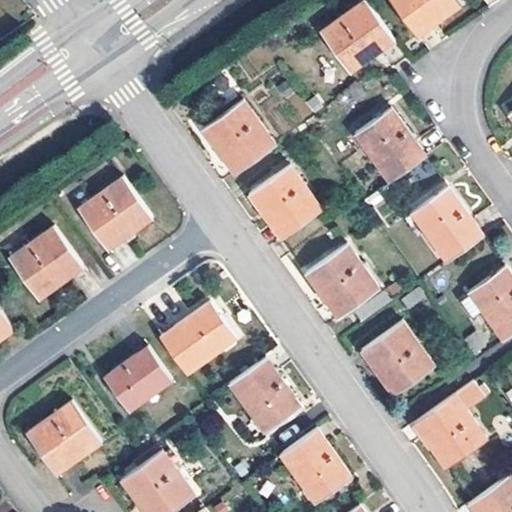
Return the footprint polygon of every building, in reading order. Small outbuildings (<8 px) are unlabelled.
[(354,67),(372,54),(367,46),(392,28),(372,0),(363,0),(325,28),(354,67)] [(396,0),(416,26),(439,10),(443,15),(464,0),(463,0),(396,0)] [(416,26),(420,32),(443,15),(439,10),(416,26)] [(372,54),(398,36),(392,28),(367,46),(372,54)] [(247,96),(206,125),(221,145),(227,140),(245,164),(279,140),(247,96)] [(395,103),(359,130),(393,179),(430,151),(395,103)] [(221,145),(238,170),(245,164),(227,140),(221,145)] [(294,161),(254,189),(268,211),(272,208),(276,205),(293,229),(326,206),(294,161)] [(131,222),(136,229),(157,215),(128,175),(83,207),(107,239),(122,228),(131,222)] [(451,182),(415,209),(450,258),(487,231),(476,217),(451,182)] [(268,211),(286,235),(293,229),(276,205),(272,208),(268,211)] [(107,239),(112,246),(136,229),(131,222),(122,228),(107,239)] [(43,295),(64,281),(59,275),(66,270),(83,258),(59,224),(15,256),(43,295)] [(350,239),(310,269),(323,288),(330,283),(348,308),(382,284),(350,239)] [(59,275),(64,281),(88,264),(83,258),(66,270),(59,275)] [(511,267),(508,262),(473,287),(507,336),(511,332),(511,267)] [(323,288),(342,313),(348,308),(330,283),(323,288)] [(214,298),(165,334),(191,370),(239,334),(214,298)] [(0,339),(18,327),(0,302),(0,339)] [(405,317),(373,340),(390,365),(383,370),(397,390),(437,361),(405,317)] [(390,365),(373,340),(365,345),(383,370),(390,365)] [(152,344),(109,376),(133,409),(176,378),(152,344)] [(269,354),(233,379),(269,429),(305,404),(269,354)] [(477,378),(427,414),(443,438),(437,442),(435,443),(450,463),(491,436),(470,407),(493,390),(487,381),(482,384),(477,378)] [(76,400),(32,433),(56,464),(79,447),(83,451),(86,455),(106,440),(76,400)] [(427,414),(421,418),(437,442),(443,438),(427,414)] [(320,424),(284,449),(319,498),(355,472),(320,424)] [(56,464),(62,472),(86,455),(83,451),(79,447),(56,464)] [(165,447),(125,477),(141,499),(150,511),(171,511),(199,492),(165,447)] [(511,511),(511,472),(480,495),(492,511),(511,511)] [(492,511),(480,495),(472,500),(480,511),(492,511)] [(370,511),(362,501),(347,511),(370,511)]
